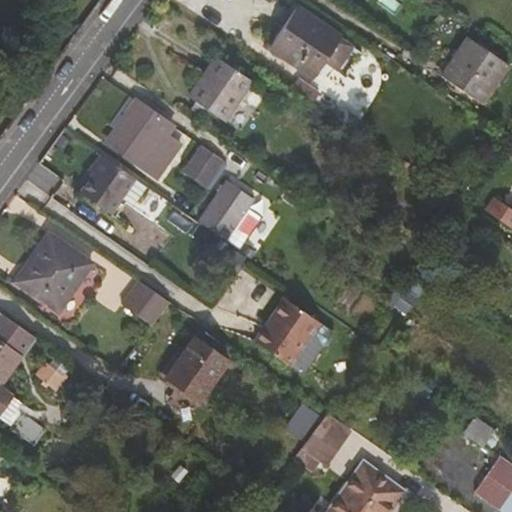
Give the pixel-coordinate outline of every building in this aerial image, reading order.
[(295,8),(269,45),(314,76),(325,60),(336,67),(352,46),(295,8)] [(465,37),(439,76),(481,104),(506,65),(465,37)] [(253,83),(216,57),(189,96),(226,121),(253,83)] [(319,92),(298,77),(290,89),(312,104),(319,92)] [(167,122),(137,102),(108,145),(157,180),(180,144),(161,130),(167,122)] [(204,144),(184,172),(204,186),(224,157),(204,144)] [(135,178),(101,155),(94,164),(99,167),(80,194),(110,215),(121,198),(134,206),(147,186),(135,178)] [(250,196),(224,178),(195,219),(222,237),(250,196)] [(511,207),(497,197),(489,209),(511,225),(511,207)] [(46,232),(13,280),(56,311),(89,262),(46,232)] [(454,261),(447,271),(460,280),(467,270),(454,261)] [(168,301),(140,281),(124,304),(153,323),(168,301)] [(282,296),(251,340),(283,362),(313,319),(282,296)] [(0,410),(11,395),(0,387),(0,381),(33,335),(1,313),(0,315),(0,410)] [(194,336),(165,376),(199,400),(227,360),(194,336)] [(301,401),(288,429),(303,436),(316,408),(301,401)] [(325,411),(310,432),(332,448),(348,428),(325,411)] [(492,428),(474,415),(462,431),(481,444),(492,428)] [(511,511),(511,466),(497,456),(473,491),(502,511),(511,511)] [(361,460),(323,511),(381,511),(399,488),(361,460)]
